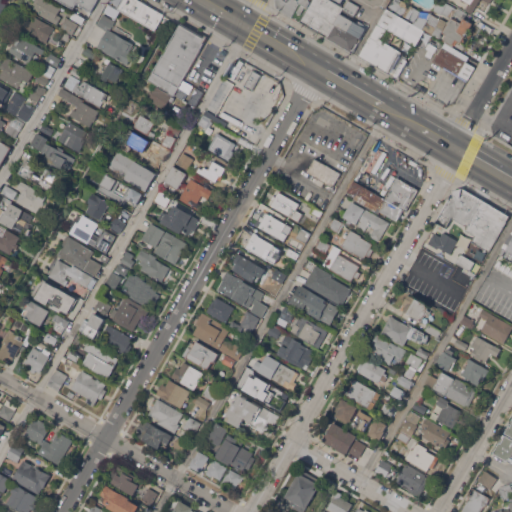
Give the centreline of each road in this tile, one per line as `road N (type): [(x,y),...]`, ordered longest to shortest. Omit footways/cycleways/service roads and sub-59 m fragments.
road 1 (residential): [(511,48),(254,511)]
road 2 (residential): [(62,511),(319,68)]
road 3 (residential): [(0,377),(235,511)]
road 4 (residential): [(296,441),(417,511)]
road 5 (residential): [(440,511),(511,393)]
